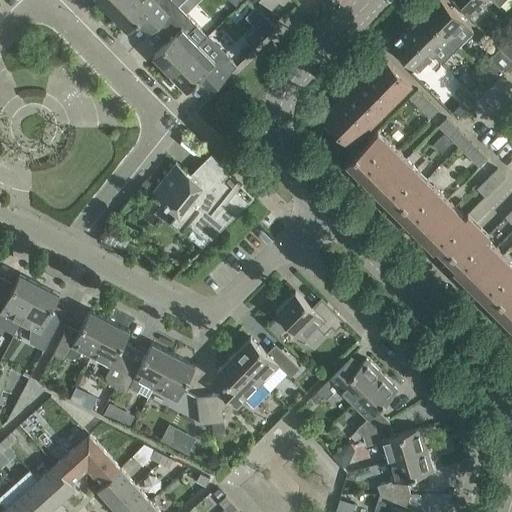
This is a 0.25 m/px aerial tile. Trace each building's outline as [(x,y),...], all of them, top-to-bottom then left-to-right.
[(100,0),(112,12),(123,0),(100,0)] [(123,0),(112,12),(129,29),(135,23),(135,22),(148,35),(160,23),(179,4),(183,0),(123,0)] [(443,0),(435,0),(423,12),(458,46),(473,30),(443,0)] [(486,0),(462,0),(463,0),(458,5),(470,17),(486,0)] [(154,55),(171,72),(199,44),(188,33),(197,24),(179,4),(160,23),(173,36),(154,55)] [(423,12),(408,27),(433,53),(434,53),(442,61),(458,46),(423,12)] [(433,53),(408,27),(392,43),(418,69),(433,53)] [(199,44),(171,72),(187,89),(194,82),(207,95),(219,83),(237,65),(230,58),(232,57),(209,34),(199,44)] [(508,36),(498,46),(500,47),(511,59),(511,34),(509,37),(508,36)] [(511,59),(500,47),(482,66),(496,80),(511,63),(511,59)] [(385,55),(354,85),(381,113),(412,82),(385,55)] [(481,83),(472,92),(478,98),(496,80),(482,66),(473,75),(481,83)] [(478,98),(472,92),(464,84),(455,92),(464,100),(454,110),(460,116),(478,98)] [(381,113),(354,85),(323,116),(351,144),(381,113)] [(410,96),(431,117),(439,109),(418,88),(410,96)] [(439,125),(459,145),(467,137),(447,116),(439,125)] [(427,177),(378,129),(349,158),(359,168),(357,170),(386,199),(388,197),(398,207),(427,177)] [(467,137),(459,145),(480,166),(488,157),(467,137)] [(177,161),(153,190),(166,200),(163,203),(166,205),(168,202),(179,211),(170,221),(182,231),(191,221),(212,238),(249,201),(223,180),(230,172),(211,153),(205,159),(208,162),(195,177),(177,161)] [(477,188),(486,196),(506,175),(498,167),(477,188)] [(433,247),(444,258),(479,222),(468,211),(465,215),(451,201),(427,177),(398,207),(408,216),(406,218),(434,246),(433,247)] [(485,293),(495,303),(511,285),(511,261),(487,236),(490,233),(479,222),(444,258),(454,268),(455,268),(483,295),(485,293)] [(0,290),(0,325),(15,333),(22,320),(21,320),(40,283),(20,273),(8,295),(0,290)] [(40,283),(21,320),(22,320),(31,325),(30,341),(45,348),(59,322),(48,316),(60,293),(40,283)] [(511,285),(495,303),(505,313),(503,315),(511,323),(511,285)] [(276,310),(290,324),(305,338),(317,326),(324,333),(332,326),(336,330),(346,320),(326,301),(317,311),(296,290),(276,310)] [(83,350),(92,355),(110,319),(90,309),(77,335),(66,329),(53,353),(65,359),(67,355),(73,358),(80,355),(83,350)] [(104,379),(115,385),(128,361),(117,356),(130,330),(110,319),(92,355),(112,365),(104,379)] [(251,335),(234,353),(263,381),(279,364),(291,375),(300,366),(280,347),(272,356),(251,335)] [(128,361),(115,385),(127,391),(130,386),(139,391),(144,381),(154,387),(172,351),(152,341),(139,367),(128,361)] [(172,351),(154,387),(178,399),(196,364),(172,351)] [(225,379),(216,388),(222,393),(231,402),(236,408),(245,398),(263,381),(234,353),(217,370),(225,379)] [(338,387),(353,402),(382,373),(367,357),(347,377),(338,369),(310,397),(316,403),(324,395),(327,398),(338,387)] [(355,440),(364,435),(389,419),(378,409),(398,389),(382,373),(353,402),(368,417),(357,428),(357,429),(351,436),(355,440)] [(222,393),(209,394),(213,432),(214,437),(224,436),(223,431),(225,431),(223,409),(231,402),(222,393)] [(201,433),(213,432),(209,394),(197,395),(201,433)] [(381,439),(388,458),(427,448),(421,426),(394,434),(389,419),(364,435),(366,444),(381,439)] [(33,438),(55,463),(72,481),(88,467),(92,434),(90,432),(66,454),(43,429),(33,438)] [(10,432),(5,436),(11,443),(16,438),(10,432)] [(121,467),(92,434),(88,467),(103,483),(121,467)] [(5,436),(0,440),(0,453),(11,443),(5,436)] [(151,456),(160,461),(164,453),(155,448),(151,456)] [(378,484),(380,492),(411,493),(406,477),(433,469),(427,448),(388,458),(395,477),(378,484)] [(164,453),(160,461),(169,466),(173,458),(164,453)] [(39,478),(59,501),(76,486),(72,481),(71,482),(55,464),(41,476),(39,478)] [(136,483),(121,467),(103,483),(98,487),(113,504),(136,483)] [(15,482),(14,483),(23,492),(40,511),(46,511),(59,501),(39,478),(30,468),(15,482)] [(197,480),(206,485),(210,476),(201,472),(197,480)] [(14,483),(0,495),(0,499),(7,507),(11,511),(40,511),(23,492),(14,483)] [(136,511),(151,500),(136,483),(113,504),(120,511),(136,511)] [(383,511),(418,511),(406,508),(411,493),(380,492),(375,509),(383,511)] [(220,501),(226,508),(233,502),(226,495),(220,501)] [(161,511),(151,500),(136,511),(161,511)] [(233,502),(226,508),(229,511),(237,511),(240,510),(233,502)]
